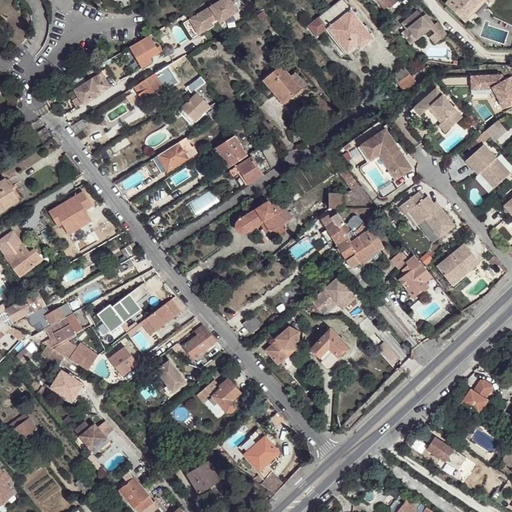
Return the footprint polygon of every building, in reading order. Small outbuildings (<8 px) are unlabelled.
[(206,28),(214,24),(220,20),(222,23),(240,12),(232,0),(222,0),(198,15),(206,28)] [(322,30),(328,26),(352,7),(345,0),(337,0),(305,26),(314,37),(322,30)] [(464,15),(479,0),(446,0),(443,3),(463,22),(464,20),(466,18),(464,15)] [(489,0),(479,0),(464,15),(466,18),(464,20),(467,23),(470,21),(477,13),(489,0)] [(352,7),(328,26),(347,51),(351,49),(357,44),(371,33),(352,7)] [(422,23),(418,19),(413,13),(398,25),(402,31),(397,35),(403,42),(410,37),(413,40),(428,29),(431,34),(427,38),(432,45),(443,35),(434,23),(429,26),(425,21),(422,23)] [(216,27),(214,24),(206,28),(198,15),(194,17),(205,34),(216,27)] [(375,36),(371,33),(357,44),(359,47),(360,48),(375,36)] [(150,36),(146,38),(148,41),(143,45),(150,58),(159,53),(150,36)] [(405,46),(413,40),(410,37),(403,42),(405,46)] [(148,41),(146,38),(130,47),(142,67),(152,61),(150,58),(143,45),(148,41)] [(143,82),(135,87),(136,89),(143,101),(152,96),(154,98),(165,91),(158,80),(189,60),(186,55),(143,82)] [(398,81),(409,73),(404,65),(393,73),(398,81)] [(298,86),(303,82),(295,73),(290,77),(282,66),(264,81),(284,104),(292,97),(301,89),(298,86)] [(101,90),(110,84),(103,73),(77,89),(80,95),(72,99),(77,107),(102,92),(101,90)] [(503,73),(471,75),(472,95),(491,94),(494,99),(497,97),(504,109),(511,103),(511,84),(508,78),(506,79),(503,73)] [(306,86),(303,82),(298,86),(301,89),(292,97),(295,100),(296,102),(309,90),(306,86)] [(192,94),(199,89),(197,85),(189,90),(192,94)] [(450,127),(462,117),(435,88),(413,109),(420,116),(428,108),(430,106),(434,110),(431,112),(441,123),(444,121),(450,127)] [(176,104),(184,99),(180,93),(173,98),(176,103),(176,104)] [(183,107),(195,120),(210,107),(198,94),(183,107)] [(192,123),(195,120),(183,107),(180,110),(192,123)] [(213,121),(224,115),(219,107),(208,113),(213,121)] [(71,126),(76,133),(86,126),(82,119),(71,126)] [(469,119),(461,123),(465,129),(472,124),(469,119)] [(508,131),(498,119),(485,131),(495,142),(508,131)] [(242,132),(251,126),(246,120),(237,126),(242,132)] [(445,132),(450,127),(444,121),(441,123),(438,126),(445,132)] [(33,124),(23,130),(29,139),(39,133),(33,124)] [(385,131),(358,149),(368,164),(380,156),(393,176),(408,165),(395,145),(392,147),(388,140),(390,139),(385,131)] [(248,155),(235,136),(218,146),(231,167),(248,155)] [(194,147),(188,137),(161,154),(165,162),(163,163),(168,170),(187,158),(184,154),(194,147)] [(268,156),(273,154),(269,146),(271,145),(270,143),(262,147),(268,156)] [(509,173),(482,144),(464,160),(477,174),(478,172),(492,188),(509,173)] [(231,167),(218,146),(214,149),(227,169),(231,167)] [(165,162),(161,154),(154,159),(158,166),(163,163),(165,162)] [(249,184),(265,175),(252,155),(229,169),(234,177),(242,172),(249,184)] [(408,165),(393,176),(396,181),(412,170),(408,165)] [(349,194),(330,193),(329,207),(346,208),(377,207),(345,166),(338,172),(353,192),(349,194)] [(0,211),(6,208),(3,204),(18,195),(15,190),(13,187),(7,177),(0,181),(0,211)] [(91,217),(86,210),(92,205),(82,192),(51,216),(61,229),(65,226),(72,236),(88,224),(85,221),(91,217)] [(416,193),(399,207),(405,214),(407,212),(418,225),(425,220),(439,238),(454,225),(439,207),(437,209),(426,196),(422,199),(416,193)] [(21,199),(18,195),(3,204),(6,208),(21,199)] [(281,199),(272,205),(284,224),(293,218),(281,199)] [(284,224),(272,205),(269,200),(240,219),(239,219),(236,222),(235,226),(236,230),(239,233),(242,234),(247,233),(262,223),(271,240),(287,229),(284,224)] [(372,229),(367,232),(358,240),(355,234),(363,224),(365,221),(358,215),(354,215),(350,221),(347,225),(340,211),(333,215),(332,213),(323,218),(328,228),(323,231),(328,241),(333,239),(345,260),(349,268),(378,251),(383,249),(372,229)] [(367,232),(363,224),(355,234),(358,240),(367,232)] [(13,230),(0,238),(0,247),(21,276),(43,260),(34,248),(29,252),(13,230)] [(138,247),(134,243),(124,249),(130,259),(138,254),(135,250),(138,248),(138,247)] [(450,283),(465,270),(467,273),(480,262),(464,244),(437,268),(450,283)] [(400,267),(405,262),(410,258),(402,249),(392,258),(400,267)] [(407,264),(404,268),(408,272),(400,279),(414,296),(428,284),(426,281),(433,275),(426,267),(415,254),(410,258),(405,262),(407,264)] [(129,260),(115,267),(119,275),(133,267),(129,260)] [(452,286),(467,273),(465,270),(450,283),(452,286)] [(335,276),(309,300),(317,309),(323,304),(327,309),(335,301),(341,308),(354,296),(335,276)] [(131,317),(127,311),(148,296),(141,285),(98,315),(110,332),(131,317)] [(35,290),(0,311),(0,320),(9,325),(10,324),(14,322),(13,320),(25,313),(27,315),(29,314),(32,312),(45,305),(40,298),(36,299),(35,296),(38,295),(35,290)] [(164,305),(147,318),(156,330),(186,308),(176,296),(164,305)] [(27,315),(26,315),(33,327),(41,322),(44,328),(46,327),(72,312),(73,312),(68,302),(50,312),(46,304),(45,305),(32,312),(29,314),(27,315)] [(46,345),(50,347),(81,329),(72,312),(46,327),(48,330),(52,328),(58,338),(46,345)] [(253,314),(242,322),(251,334),(262,325),(253,314)] [(141,322),(134,328),(136,330),(143,325),(150,335),(156,330),(147,318),(141,322)] [(216,341),(202,325),(196,330),(198,334),(184,345),(194,358),(216,341)] [(289,326),(277,336),(279,338),(276,340),(265,350),(278,364),(284,358),(285,350),(294,350),(297,350),(298,331),(289,326)] [(134,328),(127,333),(130,337),(137,332),(136,330),(134,328)] [(329,347),(332,350),(339,356),(349,346),(330,329),(311,349),(320,357),(329,347)] [(64,356),(88,370),(97,355),(72,338),(53,349),(64,356)] [(50,347),(46,345),(41,354),(60,363),(64,356),(53,349),(50,347)] [(25,346),(16,355),(23,362),(32,353),(25,346)] [(125,346),(108,358),(122,376),(138,364),(125,346)] [(323,360),(332,350),(329,347),(320,357),(323,360)] [(285,350),(284,358),(294,350),(285,350)] [(404,365),(411,358),(403,350),(396,358),(404,365)] [(169,359),(156,369),(167,384),(163,387),(169,394),(186,381),(169,359)] [(61,368),(50,387),(71,400),(83,382),(61,368)] [(213,395),(217,400),(221,404),(226,410),(232,410),(236,407),(236,403),(234,401),(232,398),(235,397),(241,391),(228,377),(219,385),(221,387),(213,395)] [(213,379),(196,394),(204,403),(213,395),(221,387),(219,385),(213,379)] [(473,398),(468,406),(485,417),(494,403),(487,399),(495,388),(494,386),(486,381),(483,381),(475,392),(479,394),(475,400),(473,398)] [(120,389),(123,393),(129,388),(126,384),(120,389)] [(464,403),(468,406),(473,398),(475,400),(479,394),(475,392),(473,390),(464,403)] [(13,432),(22,445),(39,432),(25,413),(6,426),(5,425),(3,427),(0,423),(0,437),(1,439),(10,432),(11,433),(13,432)] [(468,438),(475,428),(458,417),(452,427),(468,438)] [(91,428),(86,422),(75,431),(92,451),(107,439),(105,437),(97,428),(95,425),(91,428)] [(103,423),(97,428),(105,437),(111,432),(103,423)] [(10,453),(22,445),(13,432),(11,433),(10,432),(1,439),(10,453)] [(244,453),(249,459),(253,464),(260,471),(266,465),(266,463),(269,460),(273,456),(274,455),(277,456),(280,454),(281,452),(280,449),(278,447),(275,447),(264,435),(244,453)] [(426,450),(458,471),(466,458),(434,437),(426,450)] [(187,438),(185,442),(199,452),(201,448),(187,438)] [(109,442),(107,439),(92,451),(94,454),(109,442)] [(511,468),(511,447),(509,452),(507,450),(500,461),(511,468)] [(181,466),(186,473),(203,462),(205,461),(201,454),(181,466)] [(0,461),(0,489),(7,484),(11,481),(0,467),(0,466),(2,464),(0,461)] [(203,462),(186,473),(196,492),(217,479),(210,470),(209,471),(203,462)] [(88,498),(100,489),(86,472),(75,482),(88,498)] [(127,478),(129,481),(133,478),(128,473),(123,477),(124,480),(127,478)] [(133,478),(129,481),(120,488),(133,505),(146,494),(133,478)] [(0,507),(16,494),(7,484),(0,489),(0,507)] [(271,499),(275,494),(268,489),(265,493),(271,499)] [(413,511),(418,507),(406,498),(394,511),(413,511)]
